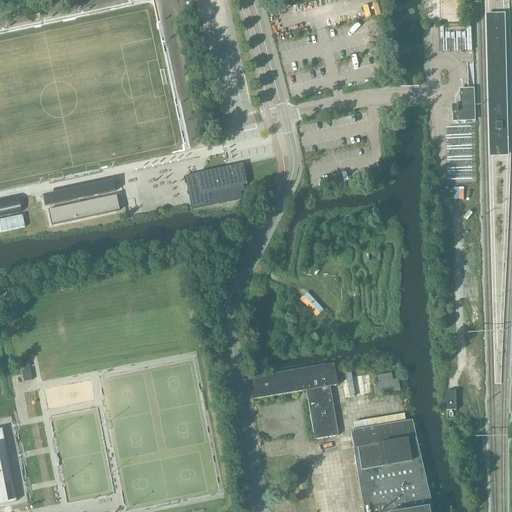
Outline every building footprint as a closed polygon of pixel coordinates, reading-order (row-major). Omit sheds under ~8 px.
[(502,64),(501,17),(497,17),(493,17),(494,64),(498,64),(502,64)] [(440,112),(432,112),(432,143),(441,143),(440,112)] [(451,112),(443,112),(443,143),(452,143),(451,112)] [(496,145),(495,145),(496,153),(499,153),(505,153),(505,145),(504,145),(503,131),(498,131),(496,131),(496,145)] [(195,167),(183,169),(185,177),(188,189),(187,189),(191,204),(192,209),(212,205),(241,198),(239,193),(243,192),(242,186),(244,185),(246,185),(242,165),(240,165),(235,166),(229,168),(227,168),(205,173),(197,174),(196,170),(195,167)] [(81,189),(82,191),(83,198),(115,192),(114,186),(113,183),(113,182),(81,189)] [(458,184),(458,193),(469,194),(469,184),(458,184)] [(74,190),(42,197),(42,198),(44,207),(76,200),(75,192),(74,190)] [(116,195),(48,210),(51,226),(120,211),(116,195)] [(18,197),(0,200),(0,216),(21,212),(18,197)] [(22,215),(0,220),(0,232),(25,227),(22,215)] [(382,254),(365,255),(366,263),(382,262),(382,254)] [(27,357),(18,358),(21,370),(30,368),(27,357)] [(30,370),(21,371),(23,382),(32,381),(30,370)] [(344,395),(371,394),(370,370),(343,371),(344,395)] [(379,381),(374,382),(375,393),(400,390),(399,378),(393,379),(392,373),(378,374),(379,381)] [(17,375),(11,376),(13,386),(17,386),(22,385),(21,377),(20,374),(17,375)] [(446,391),(447,410),(457,410),(456,391),(446,391)] [(0,506),(16,501),(11,479),(4,441),(2,429),(0,429),(0,506)] [(263,451),(287,450),(287,440),(262,441),(263,451)]
